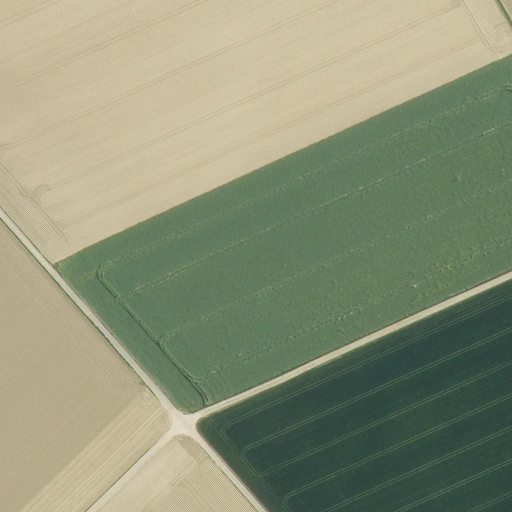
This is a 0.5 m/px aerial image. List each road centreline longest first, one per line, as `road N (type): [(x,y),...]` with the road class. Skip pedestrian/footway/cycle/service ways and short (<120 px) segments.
road 1 (track): [(92,511),(184,425),(511,276)]
road 2 (track): [(0,214),(260,511)]
